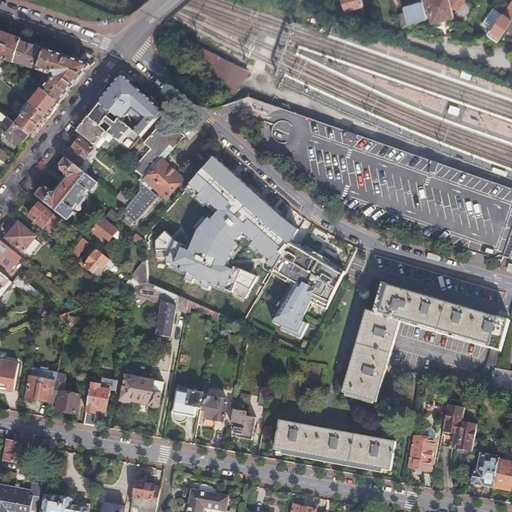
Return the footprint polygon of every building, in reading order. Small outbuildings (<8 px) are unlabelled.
[(342,0),(346,11),(363,6),(361,0),(342,0)] [(401,26),(427,19),(421,0),(406,0),(408,6),(404,7),(405,12),(398,14),(401,26)] [(432,22),(454,17),(451,7),(448,0),(437,0),(427,3),(432,22)] [(466,1),(467,0),(448,0),(451,7),(459,12),(466,1)] [(511,0),(488,35),(497,41),(505,30),(511,19),(511,0)] [(459,12),(457,16),(465,20),(475,7),(466,1),(459,12)] [(15,61),(21,43),(22,41),(0,33),(0,59),(1,58),(14,63),(15,61)] [(34,68),(40,50),(37,49),(39,45),(35,43),(34,45),(32,44),(31,47),(21,43),(15,61),(34,68)] [(61,104),(92,65),(45,49),(37,70),(50,75),(50,77),(55,77),(55,80),(50,80),(42,91),(61,104)] [(197,68),(244,86),(251,68),(204,50),(197,68)] [(473,73),(463,70),(461,75),(471,78),(473,73)] [(127,71),(101,103),(121,120),(124,122),(132,113),(141,120),(133,130),(140,136),(167,105),(127,71)] [(178,80),(185,87),(190,81),(183,74),(178,80)] [(49,119),(61,104),(42,91),(39,89),(37,91),(40,94),(31,104),(33,106),(49,119)] [(477,254),(491,259),(499,253),(507,255),(511,240),(511,188),(337,128),(235,91),(222,106),(232,114),(310,184),(334,202),(360,215),(387,227),(477,254)] [(34,139),(49,119),(33,106),(31,104),(27,102),(24,106),(19,112),(25,117),(18,126),(30,135),(34,139)] [(113,114),(101,103),(89,117),(102,127),(106,123),(113,130),(109,134),(110,135),(121,143),(132,130),(124,122),(121,120),(118,123),(111,117),(113,114)] [(460,111),(450,108),(448,112),(458,116),(460,111)] [(21,146),(30,135),(18,126),(5,116),(0,121),(6,126),(3,129),(8,134),(7,135),(14,140),(13,141),(18,146),(19,144),(21,146)] [(102,127),(89,117),(78,131),(95,146),(100,140),(103,143),(110,135),(109,134),(102,127)] [(128,208),(124,212),(129,217),(136,222),(138,224),(160,198),(153,191),(156,188),(169,198),(185,180),(164,162),(186,136),(166,119),(145,144),(152,150),(135,170),(144,177),(140,182),(142,192),(128,208)] [(68,159),(80,169),(95,151),(82,140),(75,148),(77,149),(68,159)] [(437,144),(427,140),(425,145),(435,149),(437,144)] [(130,151),(136,144),(133,141),(127,148),(130,151)] [(39,197),(69,221),(75,214),(72,211),(78,204),(81,206),(87,198),(84,196),(89,189),(93,192),(99,184),(80,169),(68,159),(63,166),(63,170),(67,173),(66,179),(57,191),(51,191),(48,189),(45,189),(39,197)] [(239,189),(253,201),(262,191),(249,179),(239,189)] [(122,191),(116,199),(127,207),(133,199),(122,191)] [(44,230),(55,216),(39,203),(29,215),(31,217),(30,218),(34,222),(33,224),(37,227),(39,225),(44,230)] [(115,221),(121,215),(113,209),(108,216),(115,221)] [(136,222),(129,217),(126,221),(132,226),(136,222)] [(103,218),(93,231),(101,238),(104,235),(111,240),(118,231),(103,218)] [(37,237),(21,224),(19,224),(17,224),(14,227),(15,232),(9,239),(25,252),(37,237)] [(132,238),(139,243),(142,240),(135,235),(132,238)] [(0,262),(13,273),(24,258),(0,239),(0,262)] [(68,258),(75,263),(90,244),(84,239),(68,258)] [(297,243),(293,241),(271,279),(293,293),(275,323),(284,327),(282,330),(302,340),(309,326),(302,322),(311,303),(327,311),(346,272),(319,256),(297,243)] [(112,269),(115,264),(98,250),(86,265),(94,273),(100,266),(103,269),(107,265),(112,269)] [(0,289),(8,279),(0,272),(0,300),(0,299),(0,289)] [(11,282),(30,296),(34,291),(24,283),(26,281),(17,274),(11,282)] [(131,290),(136,288),(142,286),(134,279),(128,286),(131,290)] [(142,286),(136,288),(135,293),(152,296),(151,298),(163,302),(157,335),(172,337),(178,309),(188,313),(190,300),(150,283),(142,286)] [(494,344),(502,347),(510,320),(499,317),(384,286),(377,312),(368,310),(364,327),(357,352),(346,393),(377,402),(384,377),(387,369),(401,319),(492,344),(494,344)] [(195,302),(192,313),(203,314),(204,306),(195,302)] [(45,317),(49,311),(41,305),(37,310),(45,317)] [(203,314),(213,316),(215,311),(213,310),(204,306),(203,314)] [(77,317),(69,315),(69,316),(67,328),(74,329),(77,317)] [(249,332),(251,327),(245,325),(244,324),(239,322),(238,326),(249,332)] [(487,369),(495,371),(502,347),(494,344),(487,369)] [(12,353),(0,350),(0,391),(1,392),(2,387),(14,390),(19,363),(11,361),(12,353)] [(57,372),(33,368),(28,399),(52,402),(57,372)] [(511,398),(511,374),(495,371),(488,393),(503,397),(511,398)] [(64,393),(68,375),(59,373),(57,381),(52,409),(78,414),(81,396),(64,393)] [(161,407),(166,382),(127,375),(122,402),(132,403),(132,400),(151,404),(151,405),(161,407)] [(86,424),(96,426),(99,409),(109,410),(112,391),(103,389),(103,385),(93,383),(86,424)] [(197,409),(202,409),(205,393),(186,390),(185,394),(179,393),(175,416),(178,420),(183,420),(185,418),(187,416),(195,417),(197,409)] [(229,400),(208,396),(205,410),(208,411),(207,419),(224,422),(229,400)] [(502,404),(510,405),(511,398),(503,397),(502,404)] [(456,451),(472,454),(478,427),(463,424),(465,410),(448,407),(443,434),(455,436),(453,446),(456,447),(456,451)] [(235,408),(231,424),(236,425),(235,436),(253,440),(258,418),(247,415),(248,411),(235,408)] [(281,420),(275,449),(392,470),(397,442),(281,420)] [(415,438),(409,467),(431,470),(436,442),(433,442),(435,433),(433,430),(429,430),(425,432),(424,440),(415,438)] [(17,459),(21,443),(8,440),(7,448),(5,456),(5,457),(17,459)] [(473,484),(494,488),(500,461),(500,457),(482,454),(479,471),(476,470),(473,484)] [(511,463),(500,461),(494,488),(511,491),(511,488),(511,463)] [(17,511),(18,510),(27,511),(32,511),(32,510),(39,511),(44,484),(33,482),(32,489),(0,483),(0,485),(0,511),(17,511)] [(157,511),(162,488),(156,487),(156,486),(137,482),(134,499),(142,500),(141,505),(148,507),(146,511),(157,511)] [(226,511),(228,497),(193,490),(188,511),(214,511),(215,510),(225,511),(226,511)] [(126,511),(127,506),(105,501),(103,511),(126,511)]
